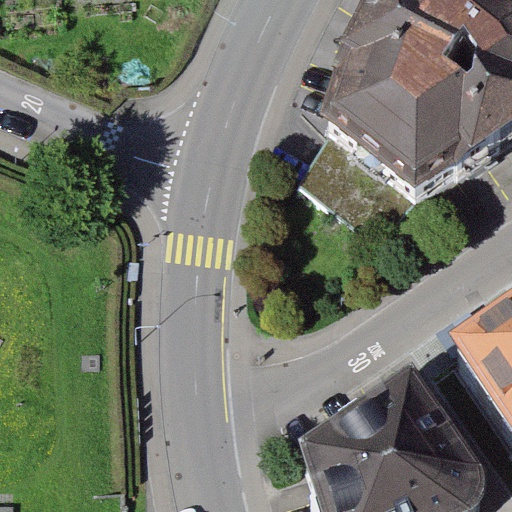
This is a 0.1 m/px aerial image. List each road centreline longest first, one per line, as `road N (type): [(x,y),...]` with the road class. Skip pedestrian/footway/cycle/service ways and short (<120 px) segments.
road 1 (residential): [(194,405),(270,394),(319,373),(394,335),(511,255)]
road 2 (residential): [(0,101),(208,183)]
road 3 (tertiary): [(208,183),(196,254),(194,405)]
road 4 (tertiary): [(284,0),(260,37),(208,183)]
